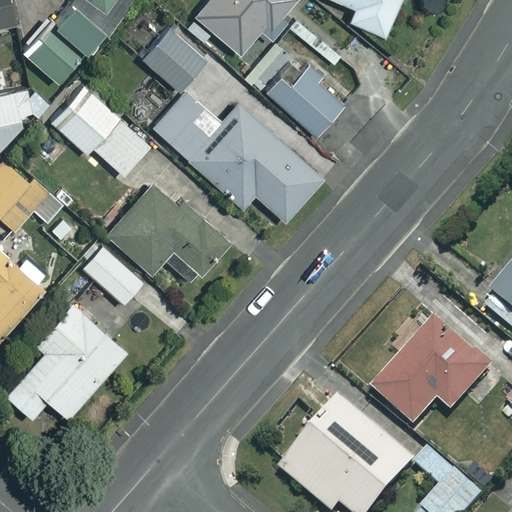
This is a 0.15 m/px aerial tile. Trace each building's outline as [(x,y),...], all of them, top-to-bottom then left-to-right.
[(59,0),(47,17),(89,47),(121,0),(59,0)] [(295,0),(197,0),(189,10),(234,48),(255,24),(266,34),(295,0)] [(392,0),(345,0),(349,2),(344,14),(379,30),(392,0)] [(298,12),(287,26),(330,59),(341,45),(298,12)] [(201,53),(164,20),(136,52),(173,85),(201,53)] [(76,53),(43,21),(19,47),(52,78),(76,53)] [(277,70),(262,88),(313,131),(344,94),(303,59),(287,78),(277,70)] [(145,141),(80,78),(46,114),(83,150),(89,143),(117,170),(145,141)] [(46,99),(26,82),(0,88),(0,138),(18,117),(17,111),(26,109),(33,115),(46,99)] [(217,119),(181,87),(149,124),(239,201),(249,189),(280,215),(317,172),(233,99),(217,119)] [(25,176),(0,155),(0,216),(10,225),(28,204),(44,217),(59,199),(28,173),(25,176)] [(94,181),(70,161),(57,177),(81,197),(94,181)] [(171,200),(146,178),(101,229),(147,269),(160,254),(187,278),(224,236),(176,194),(171,200)] [(138,276),(97,240),(77,261),(118,298),(138,276)] [(0,326),(38,282),(0,249),(0,326)] [(511,261),(479,300),(511,327),(511,261)] [(121,345),(66,295),(29,336),(39,345),(0,388),(26,411),(42,393),(62,411),(121,345)] [(450,336),(428,316),(396,352),(399,354),(371,386),(413,423),(436,397),(450,409),(492,362),(456,329),(450,336)] [(366,511),(412,457),(337,394),(277,464),(330,509),(338,500),(351,511),(366,511)] [(463,511),(480,493),(427,447),(415,461),(440,484),(421,506),(427,511),(463,511)]
